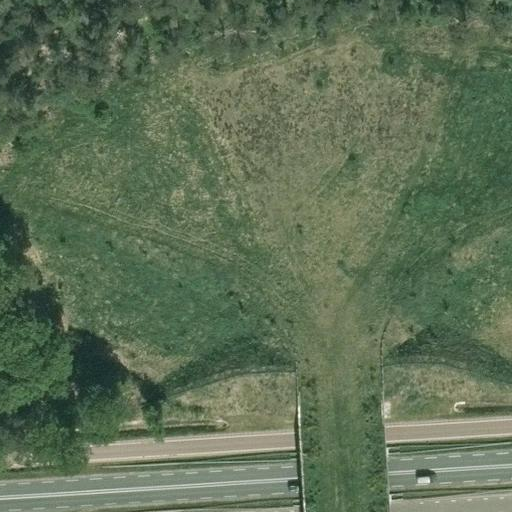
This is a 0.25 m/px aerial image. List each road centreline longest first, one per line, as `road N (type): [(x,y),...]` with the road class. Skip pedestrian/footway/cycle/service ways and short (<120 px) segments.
road 1 (unclassified): [(0,461),(511,426)]
road 2 (primary): [(0,498),(511,466)]
road 3 (track): [(0,308),(39,397),(48,458)]
